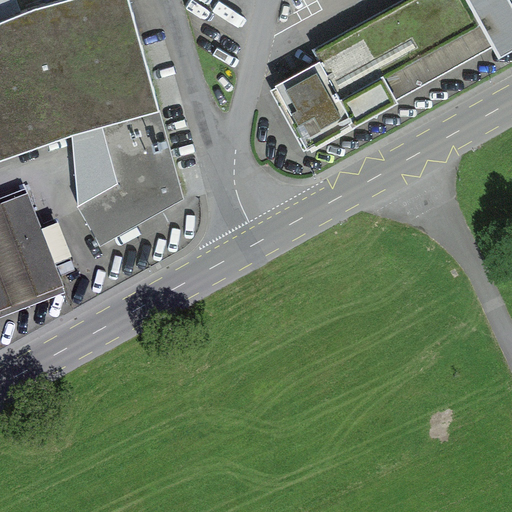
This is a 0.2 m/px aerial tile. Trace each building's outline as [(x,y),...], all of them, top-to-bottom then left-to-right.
[(0,0),(0,14),(20,7),(17,0),(0,0)] [(0,155),(75,128),(107,118),(156,104),(128,0),(39,0),(36,1),(20,7),(0,14),(0,155)] [(406,0),(267,76),(305,148),(497,41),(473,0),(406,0)] [(511,0),(474,0),(497,41),(511,33),(511,0)] [(121,181),(82,199),(105,239),(182,194),(156,104),(107,118),(121,181)] [(0,310),(61,287),(26,196),(0,206),(0,310)]
